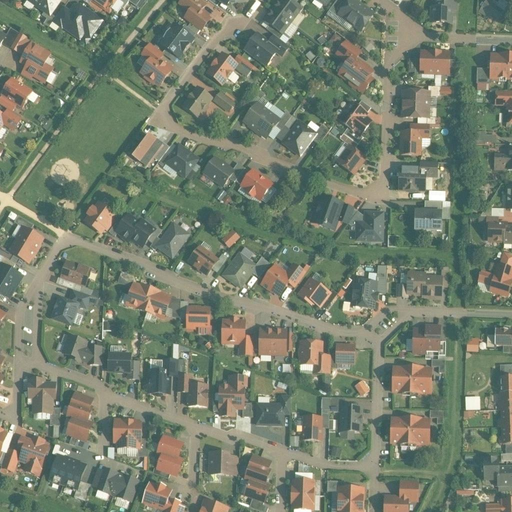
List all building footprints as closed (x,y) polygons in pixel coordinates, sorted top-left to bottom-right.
[(62,0),(28,0),(27,1),(44,13),(42,17),(47,20),(48,21),(51,15),(62,0)] [(118,0),(91,0),(109,13),(118,0)] [(205,7),(196,0),(184,0),(180,5),(191,13),(186,20),(191,24),(201,31),(202,32),(210,20),(201,13),(205,7)] [(299,13),(282,0),(281,0),(276,7),(275,6),(272,10),(290,24),(299,13)] [(342,0),(338,0),(329,12),(338,19),(340,16),(339,16),(348,4),(342,0)] [(364,9),(351,0),(348,4),(339,16),(340,16),(361,32),(373,15),(365,9),(364,9)] [(504,12),(487,0),(477,15),(485,20),(487,18),(495,24),(504,12)] [(438,2),(437,10),(433,10),(432,23),(447,24),(447,16),(451,16),(451,3),(438,2)] [(80,7),(75,8),(71,13),(64,23),(62,27),(63,27),(80,39),(84,33),(90,38),(101,22),(80,7)] [(64,8),(57,18),(64,23),(71,13),(64,8)] [(290,24),(272,10),(269,13),(270,14),(265,22),(270,26),(282,35),(282,34),(290,24)] [(51,15),(48,21),(47,20),(44,25),(49,29),(53,23),(56,19),(51,15)] [(64,23),(57,18),(56,19),(53,23),(61,29),(63,27),(62,27),(64,23)] [(201,31),(191,24),(188,29),(197,36),(201,31)] [(282,35),(270,26),(266,30),(275,37),(280,41),(284,35),(282,34),(282,35)] [(175,28),(163,45),(181,58),(193,42),(175,28)] [(20,34),(11,29),(7,36),(15,41),(20,34)] [(15,41),(11,49),(19,54),(19,53),(26,42),(27,39),(20,34),(15,41)] [(268,46),(262,41),(263,39),(258,35),(246,51),(266,67),(277,53),(278,51),(269,44),(268,46)] [(341,40),(335,35),(329,43),(335,47),(341,40)] [(15,41),(7,36),(6,38),(2,45),(10,50),(11,49),(15,41)] [(280,41),(275,37),(269,44),(278,51),(277,53),(282,57),(289,48),(280,41)] [(323,37),(317,41),(322,47),(327,43),(323,37)] [(50,56),(26,42),(19,53),(25,56),(21,63),(28,67),(26,72),(46,83),(53,71),(44,66),(50,56)] [(362,52),(347,42),(342,50),(356,60),(362,52)] [(374,49),(367,42),(361,47),(369,54),(374,49)] [(164,55),(151,46),(143,56),(151,62),(154,58),(159,62),(164,55)] [(356,60),(342,50),(337,55),(348,64),(346,67),(349,70),(343,78),(351,84),(350,86),(356,90),(357,89),(363,93),(372,81),(369,78),(373,73),(356,60)] [(311,52),(305,57),(310,62),(316,58),(311,52)] [(436,53),(431,53),(431,54),(421,53),(421,60),(421,74),(435,75),(436,53)] [(449,54),(440,54),(440,53),(436,53),(435,75),(448,75),(449,75),(449,61),(449,54)] [(235,64),(223,55),(217,62),(216,62),(212,67),(213,68),(208,75),(222,86),(235,69),(237,66),(235,64)] [(511,56),(499,56),(499,57),(492,57),(491,70),(491,80),(511,80),(511,56)] [(254,67),(239,57),(235,62),(236,63),(235,64),(237,66),(235,69),(246,77),(254,67)] [(159,62),(154,58),(151,62),(143,72),(148,76),(145,79),(153,85),(155,83),(160,87),(171,71),(170,72),(166,68),(165,69),(160,65),(160,63),(159,62)] [(491,70),(477,70),(477,85),(491,86),(491,80),(491,70)] [(13,82),(3,98),(23,109),(32,93),(13,82)] [(440,88),(428,88),(428,94),(429,94),(429,98),(440,98),(440,94),(440,88)] [(198,89),(194,96),(193,95),(188,101),(189,102),(184,108),(198,118),(202,112),(205,112),(208,109),(207,106),(212,100),(198,89)] [(265,96),(259,91),(255,97),(261,101),(265,96)] [(511,92),(497,92),(496,105),(505,105),(505,102),(511,101),(511,92)] [(428,94),(404,93),(404,102),(403,102),(402,119),(427,120),(428,120),(428,119),(429,98),(429,94),(428,94)] [(314,97),(310,94),(305,100),(310,103),(314,97)] [(235,106),(220,95),(215,102),(229,113),(235,106)] [(371,109),(361,102),(357,108),(367,115),(366,115),(367,115),(371,109)] [(357,108),(353,104),(344,115),(350,120),(345,126),(349,129),(361,138),(361,137),(371,124),(364,118),(366,115),(367,115),(357,108)] [(269,114),(257,105),(244,123),(255,131),(269,114)] [(22,120),(8,111),(4,118),(6,119),(3,125),(14,132),(22,120)] [(286,113),(280,122),(276,128),(281,132),(292,118),(286,113)] [(269,114),(255,131),(267,140),(276,128),(280,122),(269,114)] [(299,124),(284,145),(300,157),(312,141),(316,136),(315,135),(299,124)] [(427,126),(411,125),(411,134),(421,135),(421,139),(429,139),(429,126),(427,126)] [(322,126),(315,135),(316,136),(312,141),(319,146),(330,132),(322,126)] [(361,138),(349,129),(344,135),(358,146),(363,139),(361,137),(361,138)] [(411,134),(402,134),(401,156),(420,156),(421,139),(421,135),(411,134)] [(358,146),(344,136),(340,140),(350,148),(354,151),(358,146)] [(150,137),(135,158),(147,168),(154,159),(163,147),(161,146),(150,137)] [(163,147),(154,159),(159,163),(152,173),(161,161),(165,155),(170,149),(163,143),(161,146),(163,147)] [(198,161),(179,146),(170,159),(166,164),(185,179),(198,161)] [(350,148),(338,164),(353,175),(365,159),(354,151),(350,148)] [(170,159),(165,155),(161,161),(166,164),(170,159)] [(509,156),(495,156),(494,171),(508,172),(508,171),(509,156)] [(215,159),(204,174),(223,188),(229,180),(234,173),(232,172),(228,169),(229,168),(221,163),(221,164),(215,159)] [(438,164),(421,163),(420,173),(425,173),(425,178),(437,178),(438,164)] [(238,165),(232,172),(234,173),(229,180),(234,184),(236,182),(245,170),(238,165)] [(251,174),(245,170),(236,182),(242,187),(251,174)] [(272,186),(253,172),(251,174),(242,187),(248,192),(247,194),(253,199),(255,197),(261,201),(272,186)] [(420,173),(400,172),(400,191),(408,191),(408,193),(414,193),(414,191),(421,192),(421,183),(425,183),(425,178),(425,173),(420,173)] [(278,193),(272,189),(262,202),(268,206),(278,193)] [(331,200),(322,197),(316,215),(319,215),(318,217),(319,217),(316,225),(320,226),(319,226),(334,231),(337,222),(343,206),(331,201),(331,200)] [(100,205),(96,211),(93,209),(88,215),(91,218),(87,224),(100,233),(105,227),(109,230),(114,222),(108,218),(111,213),(100,205)] [(354,210),(343,206),(337,222),(348,225),(358,213),(353,211),(354,210)] [(504,210),(492,210),(492,218),(504,218),(504,210)] [(445,214),(417,214),(417,234),(444,235),(445,214)] [(383,215),(366,215),(366,217),(357,228),(357,242),(382,242),(383,215)] [(34,226),(18,217),(14,224),(24,230),(24,229),(30,233),(34,226)] [(122,226),(117,233),(118,234),(126,239),(125,240),(129,243),(131,240),(130,240),(141,226),(140,225),(129,217),(122,226)] [(117,222),(109,234),(115,238),(118,234),(117,233),(122,226),(117,222)] [(153,230),(143,222),(140,225),(141,226),(130,240),(131,240),(134,242),(134,241),(143,248),(148,241),(155,232),(153,230)] [(503,224),(490,224),(489,241),(491,243),(504,243),(504,245),(511,245),(511,244),(511,227),(506,228),(503,224)] [(162,232),(155,227),(153,230),(155,232),(148,241),(153,245),(162,232)] [(174,228),(160,249),(173,258),(187,237),(174,228)] [(30,233),(24,229),(24,230),(17,241),(37,253),(40,249),(39,247),(43,240),(30,233)] [(240,241),(233,233),(223,242),(230,250),(240,241)] [(398,239),(388,238),(388,247),(398,248),(398,239)] [(37,253),(17,241),(10,253),(15,257),(29,265),(32,258),(35,258),(37,253)] [(10,253),(0,247),(0,256),(6,260),(12,263),(15,257),(10,253)] [(203,255),(198,252),(190,263),(208,276),(212,270),(218,262),(207,254),(203,255)] [(511,255),(504,254),(500,268),(501,268),(501,267),(511,270),(511,255)] [(228,260),(222,256),(218,262),(223,266),(228,260)] [(240,256),(224,277),(241,289),(252,274),(256,268),(255,267),(240,256)] [(270,265),(262,259),(255,267),(256,268),(252,274),(259,279),(270,265)] [(6,260),(2,265),(14,272),(18,267),(12,263),(6,260)] [(218,262),(212,270),(217,274),(223,266),(218,262)] [(90,271),(68,263),(62,279),(85,287),(90,271)] [(0,269),(0,279),(18,289),(24,278),(14,272),(2,265),(0,269)] [(295,267),(288,277),(292,280),(289,284),(295,289),(306,275),(295,267)] [(495,277),(481,273),(478,283),(492,287),(491,292),(507,297),(511,281),(511,277),(511,270),(501,267),(501,268),(498,277),(495,276),(495,277)] [(283,274),(275,268),(262,286),(264,288),(267,291),(267,290),(272,293),(273,292),(280,297),(289,284),(292,280),(288,277),(283,273),(283,274)] [(133,278),(122,273),(118,284),(125,287),(127,283),(134,285),(135,285),(136,284),(133,278)] [(425,276),(415,275),(413,274),(411,274),(409,275),(408,287),(408,295),(418,295),(418,296),(423,296),(423,298),(432,298),(432,299),(441,300),(441,289),(442,280),(441,280),(425,279),(425,276)] [(387,279),(376,278),(375,284),(376,284),(375,295),(378,296),(378,295),(386,296),(387,279)] [(0,294),(1,295),(11,301),(18,289),(0,279),(0,294)] [(311,281),(300,297),(311,305),(313,303),(320,308),(326,300),(330,295),(311,281)] [(75,286),(65,282),(63,288),(73,291),(75,286)] [(375,284),(355,282),(352,308),(354,308),(355,310),(360,311),(363,309),(373,310),(374,302),(377,302),(378,296),(375,295),(376,284),(375,284)] [(159,293),(142,287),(142,288),(135,285),(134,285),(130,298),(132,299),(130,306),(137,309),(137,310),(154,316),(154,317),(163,320),(171,299),(159,294),(159,293)] [(82,288),(75,286),(73,291),(80,294),(82,288)] [(408,287),(397,286),(396,298),(408,299),(408,295),(408,287)] [(102,294),(94,291),(91,297),(99,300),(102,294)] [(332,291),(330,295),(326,300),(331,304),(338,295),(332,291)] [(90,298),(73,292),(69,303),(78,306),(78,307),(86,310),(90,298)] [(69,303),(60,300),(53,320),(71,326),(72,324),(74,323),(76,317),(75,315),(78,307),(78,306),(69,303)] [(188,314),(181,314),(181,303),(180,312),(180,319),(180,321),(188,321),(188,314)] [(200,310),(200,309),(192,309),(192,310),(188,310),(188,314),(188,321),(188,330),(194,330),(194,327),(209,328),(209,310),(200,310)] [(237,323),(231,323),(231,322),(230,322),(230,323),(223,322),(223,343),(224,343),(224,342),(239,343),(244,343),(244,339),(245,323),(238,323),(238,322),(237,322),(237,323)] [(426,332),(414,331),(413,354),(425,355),(426,328),(426,332)] [(440,328),(426,328),(425,355),(426,355),(426,351),(439,351),(440,351),(440,343),(440,328)] [(267,332),(261,331),(260,334),(260,351),(260,355),(273,356),(274,330),(270,330),(270,331),(267,331),(267,332)] [(280,331),(277,331),(277,330),(274,330),(273,356),(286,356),(286,352),(286,335),(286,332),(280,332),(280,331)] [(511,330),(495,330),(495,347),(503,347),(503,354),(509,355),(509,347),(511,347),(511,330)] [(87,344),(70,338),(64,355),(73,358),(72,360),(80,363),(81,361),(90,364),(90,352),(85,350),(87,344)] [(254,339),(244,339),(244,343),(239,343),(239,357),(253,357),(253,351),(254,339)] [(322,344),(301,343),(301,350),(299,351),(299,358),(301,360),(301,362),(309,363),(309,366),(315,367),(315,375),(331,375),(331,370),(331,357),(324,357),(324,363),(321,363),(322,353),(320,352),(320,345),(322,345),(322,344)] [(476,345),(469,345),(468,355),(476,355),(476,345)] [(354,348),(338,347),(337,355),(337,364),(338,364),(354,364),(354,363),(355,363),(357,352),(354,352),(354,348)] [(103,349),(90,349),(90,352),(90,364),(90,366),(102,367),(103,349)] [(131,356),(110,355),(109,373),(129,374),(130,374),(131,364),(131,356)] [(179,362),(165,362),(164,373),(170,373),(170,378),(178,378),(178,377),(179,362)] [(140,364),(131,364),(130,374),(129,374),(128,380),(138,381),(138,379),(139,379),(140,364)] [(511,366),(500,367),(500,379),(511,378),(511,366)] [(423,370),(402,369),(402,370),(394,370),(393,394),(399,394),(400,394),(421,395),(422,395),(431,395),(431,371),(423,371),(423,370)] [(164,373),(150,373),(150,381),(147,382),(145,384),(145,388),(147,390),(150,391),(149,394),(169,395),(170,378),(170,373),(164,373)] [(191,378),(178,377),(178,378),(178,393),(188,394),(189,387),(191,387),(191,378)] [(511,378),(500,379),(501,395),(511,394),(511,378)] [(233,391),(221,390),(221,387),(220,387),(220,407),(220,413),(221,413),(220,417),(234,418),(235,410),(243,410),(244,405),(244,389),(246,389),(246,379),(235,379),(235,389),(233,391)] [(44,382),(30,381),(30,399),(28,400),(28,405),(35,406),(34,415),(51,415),(51,409),(52,409),(52,399),(53,399),(55,398),(55,386),(44,385),(44,382)] [(191,387),(189,387),(188,394),(188,408),(207,408),(208,387),(191,387)] [(511,394),(501,395),(502,405),(499,405),(499,412),(502,412),(511,411),(511,394)] [(93,401),(76,395),(68,418),(73,419),(87,424),(92,409),(90,409),(93,401)] [(346,400),(330,399),(330,400),(329,414),(342,414),(342,409),(345,409),(346,400)] [(330,400),(322,400),(322,417),(329,418),(329,414),(330,400)] [(252,405),(244,405),(243,410),(242,419),(251,419),(252,405)] [(283,407),(258,406),(257,426),(283,427),(283,407)] [(52,409),(51,409),(51,415),(50,427),(60,428),(60,410),(52,409)] [(345,409),(342,409),(342,414),(342,433),(343,433),(343,430),(350,430),(353,433),(361,433),(362,410),(345,409)] [(511,411),(502,412),(502,422),(499,422),(499,429),(502,429),(511,428),(511,411)] [(87,424),(73,419),(68,435),(72,437),(78,439),(86,442),(92,425),(87,424)] [(322,419),(304,419),(304,428),(306,430),(306,434),(304,435),(300,435),(300,442),(321,442),(321,429),(322,419)] [(421,421),(401,420),(401,421),(392,421),(391,445),(397,445),(398,446),(419,446),(420,446),(429,446),(430,422),(421,422),(421,421)] [(132,422),(115,421),(115,443),(118,443),(118,447),(128,448),(127,450),(138,450),(141,450),(141,440),(141,427),(138,423),(132,423),(132,422)] [(511,428),(502,429),(502,438),(499,439),(500,445),(503,445),(503,446),(506,446),(511,445),(511,428)] [(178,437),(162,432),(160,438),(163,440),(164,439),(176,443),(178,437)] [(78,439),(72,437),(69,445),(75,447),(78,439)] [(176,443),(164,439),(163,440),(158,454),(182,462),(178,460),(183,446),(176,443)] [(148,441),(141,440),(141,450),(138,450),(138,458),(148,459),(148,441)] [(39,446),(24,441),(20,451),(26,453),(23,460),(29,462),(30,464),(27,474),(40,479),(50,450),(44,448),(46,445),(40,443),(39,446)] [(2,468),(2,469),(14,473),(15,473),(13,472),(19,456),(8,452),(7,454),(2,468)] [(182,462),(158,454),(163,456),(158,469),(158,470),(171,474),(177,477),(182,462)] [(229,455),(211,455),(210,476),(238,477),(238,486),(239,459),(229,458),(229,455)] [(65,460),(58,458),(50,481),(64,486),(73,460),(66,458),(65,460)] [(271,464),(254,458),(251,466),(268,472),(271,464)] [(79,463),(73,460),(64,486),(77,491),(78,488),(86,467),(79,465),(79,463)] [(511,468),(498,469),(498,461),(484,461),(485,481),(498,480),(498,487),(511,486),(511,468)] [(268,472),(251,466),(246,481),(250,482),(265,487),(270,472),(268,472)] [(171,474),(158,470),(158,469),(155,468),(152,475),(168,480),(171,474)] [(98,490),(104,473),(97,471),(92,487),(98,490)] [(117,477),(118,475),(104,471),(104,473),(98,490),(97,492),(110,496),(111,495),(117,477)] [(312,475),(295,474),(295,482),(306,483),(306,477),(312,477),(312,475)] [(124,479),(117,477),(111,495),(117,498),(124,479)] [(117,498),(117,499),(130,503),(138,483),(125,478),(124,479),(117,498)] [(265,487),(250,482),(245,496),(253,499),(264,503),(269,488),(265,487)] [(295,482),(294,482),(293,489),(292,489),(292,497),(314,497),(314,483),(312,483),(306,483),(295,482)] [(346,483),(328,482),(327,493),(332,493),(340,493),(340,490),(345,490),(346,483)] [(418,484),(401,484),(400,498),(408,498),(408,502),(418,503),(418,484)] [(165,511),(166,511),(170,503),(168,502),(171,493),(164,490),(165,489),(158,486),(157,488),(150,485),(144,504),(165,511)] [(345,490),(340,490),(340,493),(339,505),(362,506),(362,505),(363,491),(345,490)] [(314,497),(292,497),(292,505),(293,505),(293,511),(294,511),(305,511),(311,511),(313,511),(314,497)] [(399,499),(385,499),(385,511),(407,511),(408,502),(408,498),(400,498),(399,499)] [(264,503),(253,499),(249,509),(257,511),(267,511),(269,508),(263,506),(264,503)] [(171,501),(170,503),(166,511),(183,511),(185,509),(179,507),(180,504),(171,501)] [(226,511),(227,510),(206,502),(202,511),(226,511)] [(511,511),(511,502),(502,502),(502,506),(502,511),(511,511)]
